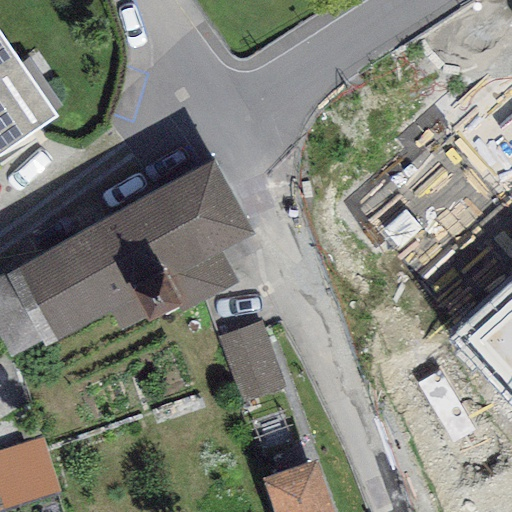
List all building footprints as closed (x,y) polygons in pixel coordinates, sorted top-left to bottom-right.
[(0,159),(56,122),(0,38),(0,159)] [(216,162),(15,273),(55,346),(131,302),(137,312),(174,294),(185,314),(243,286),(226,255),(255,240),(216,162)] [(511,280),(447,338),(511,409),(511,280)] [(260,324),(218,338),(238,402),(281,389),(260,324)] [(42,444),(0,458),(0,511),(11,511),(60,496),(42,444)] [(333,511),(318,466),(262,485),(271,511),(333,511)]
